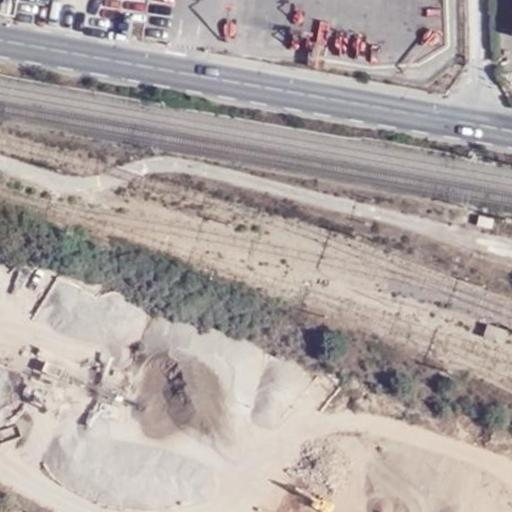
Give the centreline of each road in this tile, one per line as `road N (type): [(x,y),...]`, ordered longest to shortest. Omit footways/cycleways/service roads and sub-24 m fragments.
road 1 (tertiary): [(470,126),(0,41)]
road 2 (residential): [(466,0),(470,126)]
